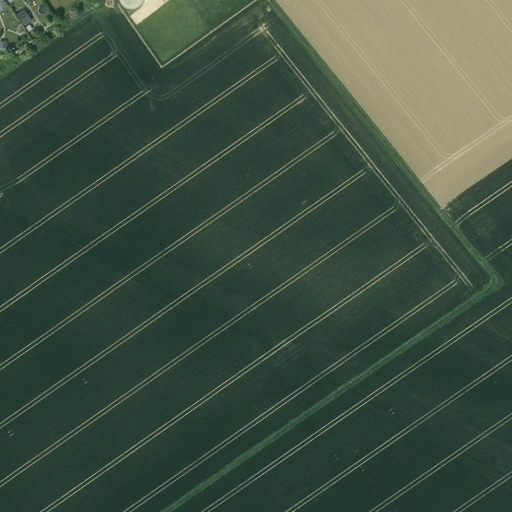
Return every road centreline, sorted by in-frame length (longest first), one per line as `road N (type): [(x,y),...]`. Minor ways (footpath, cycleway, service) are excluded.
road 1 (track): [(179,511),(511,279)]
road 2 (track): [(264,0),(511,307)]
